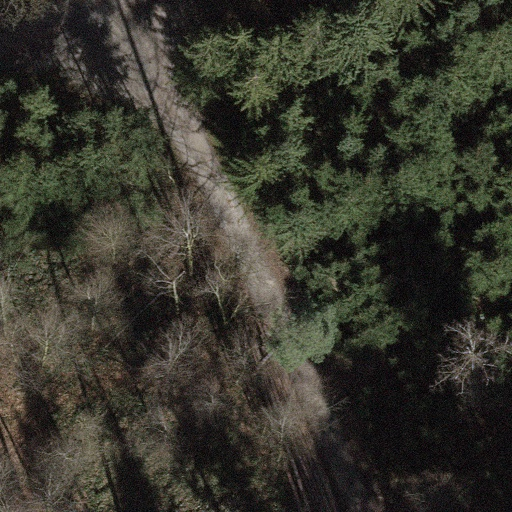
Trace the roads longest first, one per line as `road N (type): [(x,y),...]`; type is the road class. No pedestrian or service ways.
road 1 (track): [(117,0),(350,511)]
road 2 (unclassified): [(0,59),(114,0)]
